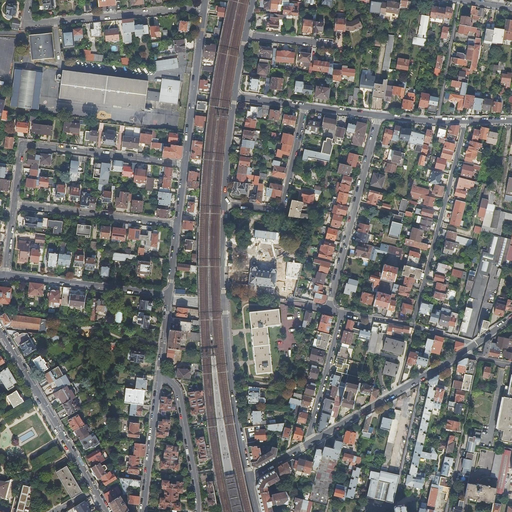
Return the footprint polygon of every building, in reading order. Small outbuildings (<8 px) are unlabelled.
[(277,11),(278,0),(265,0),(264,9),(269,9),(269,11),(277,11)] [(400,3),(396,2),(396,1),(391,0),(391,1),(387,0),(387,2),(387,3),(385,12),(398,14),(398,12),(400,7),(400,4),(400,3)] [(379,13),(381,2),(371,1),(370,5),(369,12),(379,13)] [(6,12),(6,14),(5,16),(6,18),(9,18),(10,17),(10,15),(14,15),(16,4),(12,3),(12,4),(7,3),(7,5),(6,9),(6,12)] [(297,15),(300,15),(301,8),(301,4),(289,3),(289,6),(284,6),(283,13),(287,14),(293,15),(293,14),(297,15)] [(224,8),(226,8),(226,6),(219,5),(217,5),(217,7),(218,7),(218,12),(217,15),(223,16),(224,8)] [(446,8),(437,7),(435,17),(444,19),(444,17),(446,8)] [(279,24),(282,24),(283,15),(280,15),(271,14),(270,21),(268,21),(267,26),(272,27),(278,28),(279,24)] [(414,37),(413,41),(412,43),(413,44),(425,46),(427,35),(426,35),(429,16),(425,15),(422,15),(420,21),(418,36),(416,36),(416,38),(414,37)] [(461,16),(460,24),(465,25),(470,26),(471,25),(470,25),(471,18),(461,16)] [(134,24),(134,18),(122,19),(123,30),(135,29),(134,24)] [(346,21),(345,30),(352,30),(361,26),(357,18),(350,21),(346,21)] [(11,26),(19,27),(20,20),(13,19),(11,26)] [(334,30),(345,31),(345,30),(346,21),(346,20),(335,19),(334,25),(334,30)] [(511,20),(506,19),(504,29),(503,38),(511,39),(511,20)] [(178,31),(187,32),(188,21),(179,20),(178,31)] [(306,32),(312,32),(313,21),(304,20),(302,31),(306,31),(306,32)] [(100,29),(100,21),(93,22),(93,26),(91,26),(92,29),(90,29),(91,36),(94,36),(101,36),(100,29)] [(322,32),(323,28),(323,23),(319,22),(314,21),(313,32),(318,32),(322,32)] [(143,24),(134,24),(135,29),(135,34),(138,34),(138,36),(138,37),(139,37),(140,37),(142,37),(143,37),(143,36),(144,36),(143,33),(144,33),(148,32),(147,24),(143,25),(143,24)] [(477,32),(477,30),(477,28),(470,26),(465,25),(460,24),(458,32),(468,34),(468,30),(477,32)] [(155,27),(155,26),(150,26),(151,36),(159,35),(158,27),(155,27)] [(73,30),(62,32),(63,46),(74,46),(73,40),(79,40),(79,38),(83,38),(82,28),(73,29),(73,30)] [(119,36),(118,28),(104,30),(105,40),(110,40),(119,39),(119,36)] [(484,40),(492,41),(494,30),(489,29),(486,28),(484,40)] [(492,41),(502,43),(504,31),(504,29),(494,28),(494,30),(492,41)] [(469,72),(469,73),(472,74),(473,69),(475,70),(481,38),(479,38),(480,30),(477,30),(477,32),(476,36),(475,37),(475,39),(474,46),(471,61),(470,68),(469,72)] [(54,57),(52,32),(29,34),(31,59),(54,57)] [(389,70),(389,68),(394,37),(394,35),(388,34),(387,37),(386,43),(383,66),(382,69),(389,70)] [(174,44),(175,52),(185,51),(185,48),(185,43),(184,39),(179,39),(178,41),(177,41),(177,43),(174,44)] [(272,48),(261,47),(260,52),(262,52),(262,56),(270,57),(270,53),(271,53),(272,48)] [(209,58),(214,58),(214,51),(204,50),(203,55),(207,56),(209,56),(209,58)] [(276,61),(293,63),(295,53),(290,53),(290,52),(281,51),(281,52),(277,51),(276,57),(276,61)] [(303,66),(309,67),(311,54),(299,52),(298,60),(304,61),(303,66)] [(84,60),(101,62),(102,55),(91,53),(84,53),(84,60)] [(121,64),(130,65),(129,58),(124,58),(124,53),(120,53),(121,64)] [(153,60),(154,71),(178,67),(177,57),(153,60)] [(408,65),(409,60),(398,58),(396,68),(408,70),(408,65)] [(268,60),(259,59),(258,73),(257,76),(259,76),(266,77),(266,74),(268,60)] [(320,71),(321,61),(314,60),(313,69),(320,71)] [(333,70),(333,66),(329,65),(329,62),(321,61),(320,71),(333,72),(333,70)] [(340,79),(341,74),(341,70),(337,70),(337,63),(333,63),(333,66),(333,70),(333,72),(332,77),(332,78),(340,79)] [(346,68),(346,67),(342,66),(342,68),(341,68),(341,70),(341,74),(354,76),(355,69),(346,68)] [(22,69),(15,68),(10,105),(17,106),(22,69)] [(35,71),(22,69),(17,106),(29,108),(35,71)] [(148,80),(62,70),(60,86),(59,97),(144,108),(145,99),(177,103),(180,81),(161,79),(160,91),(146,90),(148,80)] [(42,72),(35,71),(29,108),(37,109),(42,72)] [(459,71),(458,81),(467,83),(469,73),(469,72),(466,71),(465,73),(459,71)] [(508,83),(510,83),(511,74),(502,72),(501,77),(502,77),(501,82),(505,82),(508,83)] [(373,88),(374,83),(375,76),(361,74),(359,86),(373,88)] [(257,76),(251,75),(251,77),(249,89),(258,90),(259,76),(257,76)] [(270,88),(282,89),(283,79),(272,77),(270,88)] [(207,85),(207,84),(207,80),(200,79),(199,87),(206,89),(206,87),(208,88),(208,85),(207,85)] [(386,85),(387,79),(386,79),(383,79),(382,84),(374,83),(373,88),(372,96),(377,97),(384,98),(386,85)] [(312,94),(313,86),(303,85),(304,81),(296,80),(294,91),(302,92),(312,94)] [(400,98),(403,98),(406,82),(403,81),(402,85),(399,84),(398,87),(395,86),(393,94),(401,95),(400,98)] [(461,85),(460,94),(465,95),(465,94),(467,83),(458,81),(456,81),(455,84),(461,85)] [(390,101),(392,93),(393,86),(386,85),(384,98),(383,100),(387,101),(390,101)] [(315,97),(328,99),(329,88),(316,86),(315,97)] [(492,110),(500,111),(504,88),(500,87),(499,95),(501,95),(500,102),(494,101),(492,110)] [(428,107),(430,96),(430,94),(421,92),(419,105),(428,107)] [(413,101),(414,102),(416,94),(408,93),(407,100),(403,99),(402,108),(411,110),(413,101)] [(458,109),(462,110),(463,107),(465,96),(454,94),(450,94),(449,99),(459,101),(458,109)] [(465,96),(463,107),(472,108),(474,97),(474,96),(465,94),(465,95),(465,96)] [(427,110),(427,111),(433,112),(435,112),(438,98),(430,96),(428,107),(427,110)] [(474,97),(472,108),(480,110),(481,109),(482,98),(474,97)] [(482,98),(481,109),(489,110),(491,100),(482,98)] [(208,105),(209,102),(207,102),(197,100),(196,108),(205,109),(206,105),(208,105)] [(255,119),(256,119),(256,116),(261,117),(261,113),(260,112),(261,108),(258,107),(250,106),(250,111),(247,110),(246,118),(255,119)] [(280,117),(279,117),(279,115),(279,111),(270,110),(269,118),(278,120),(278,118),(280,119),(280,117)] [(156,117),(113,111),(112,119),(155,124),(156,117)] [(206,121),(207,116),(196,114),(194,124),(199,125),(200,125),(200,126),(202,126),(203,122),(203,120),(206,121)] [(296,117),(284,114),(282,120),(287,121),(286,123),(294,125),(296,117)] [(177,127),(178,120),(156,117),(155,124),(177,127)] [(246,118),(245,117),(244,121),(246,121),(245,126),(254,127),(255,119),(246,118)] [(336,121),(323,118),(322,127),(323,126),(329,128),(335,129),(335,126),(336,121)] [(309,120),(307,129),(311,130),(313,130),(313,132),(314,132),(314,130),(318,131),(320,122),(309,120)] [(16,130),(27,131),(28,123),(24,122),(24,121),(21,121),(20,122),(17,122),(16,130)] [(79,123),(64,121),(63,130),(78,132),(79,123)] [(354,133),(356,125),(348,122),(346,131),(354,133)] [(366,125),(356,122),(356,125),(354,133),(351,143),(361,145),(362,141),(365,142),(366,136),(364,135),(363,135),(366,125)] [(39,133),(40,124),(32,123),(32,131),(35,131),(35,132),(39,133)] [(52,126),(40,124),(39,133),(51,134),(52,126)] [(401,127),(395,125),(394,131),(392,137),(393,138),(394,135),(394,134),(395,134),(400,135),(401,127)] [(409,139),(412,128),(405,127),(406,126),(402,125),(401,127),(401,131),(400,136),(403,136),(405,135),(406,135),(405,138),(409,139)] [(456,141),(459,127),(458,125),(450,125),(448,131),(450,131),(449,133),(445,132),(445,134),(444,138),(446,138),(456,141)] [(345,128),(335,126),(335,129),(333,138),(333,139),(334,140),(334,141),(336,141),(337,136),(341,137),(341,138),(343,139),(345,128)] [(481,127),(480,129),(478,137),(479,137),(479,138),(482,139),(482,138),(486,139),(488,131),(489,128),(483,127),(483,128),(481,127)] [(409,149),(421,152),(426,132),(421,131),(420,131),(414,130),(414,129),(412,128),(409,139),(407,145),(410,145),(409,149)] [(439,128),(436,136),(441,137),(442,135),(443,134),(445,134),(445,132),(446,130),(439,128)] [(475,128),(472,140),(477,142),(478,137),(480,129),(478,129),(475,128)] [(392,137),(394,131),(385,129),(383,137),(382,144),(386,145),(388,138),(392,139),(392,137)] [(426,132),(421,152),(426,153),(428,145),(429,142),(432,130),(427,129),(426,132)] [(97,141),(98,131),(90,130),(90,131),(85,130),(84,139),(97,141)] [(109,144),(111,131),(107,130),(107,132),(103,131),(102,139),(103,139),(103,143),(109,144)] [(244,130),(243,138),(256,140),(256,135),(255,135),(255,131),(253,131),(244,130)] [(114,131),(111,131),(109,144),(115,145),(116,140),(117,141),(118,133),(114,133),(114,131)] [(279,133),(268,131),(267,138),(278,141),(279,133)] [(488,131),(486,139),(486,141),(496,143),(498,133),(488,131)] [(171,144),(176,144),(176,141),(178,142),(178,141),(179,138),(178,138),(177,137),(177,134),(170,132),(168,143),(171,144)] [(151,141),(151,137),(152,134),(140,133),(139,138),(139,141),(145,142),(151,143),(151,141)] [(283,143),(291,145),(294,135),(283,133),(281,142),(283,143)] [(12,148),(14,136),(6,135),(4,147),(12,148)] [(139,141),(139,138),(133,137),(123,136),(122,146),(138,148),(138,146),(138,145),(139,141)] [(327,137),(326,137),(326,141),(323,140),(321,152),(330,154),(334,141),(334,140),(333,139),(333,138),(327,137)] [(445,141),(443,148),(453,150),(455,143),(456,141),(446,138),(445,141)] [(242,139),(241,146),(250,147),(253,148),(254,141),(242,139)] [(191,149),(201,150),(202,147),(201,147),(202,142),(200,141),(198,141),(192,140),(191,149)] [(477,142),(472,140),(470,140),(468,148),(476,150),(477,146),(480,147),(481,143),(477,142)] [(278,149),(276,156),(277,156),(281,157),(282,153),(289,155),(290,152),(291,145),(283,143),(281,149),(278,149)] [(181,156),(182,145),(176,144),(171,144),(170,146),(163,146),(163,149),(162,156),(178,158),(181,156)] [(250,147),(241,146),(240,154),(249,155),(250,147)] [(401,166),(405,153),(395,150),(390,148),(387,159),(388,159),(387,162),(388,163),(397,165),(401,166)] [(453,150),(443,148),(441,157),(451,159),(453,150)] [(476,150),(468,148),(467,148),(466,153),(465,159),(472,161),(472,160),(473,157),(475,158),(477,150),(476,150)] [(201,153),(201,150),(191,149),(190,158),(200,159),(200,156),(200,155),(199,155),(199,153),(201,153)] [(330,154),(321,152),(304,149),(302,160),(307,161),(308,158),(311,158),(329,162),(329,160),(330,154)] [(355,167),(358,154),(350,152),(347,164),(351,166),(355,167)] [(421,152),(418,164),(423,165),(424,161),(425,161),(426,160),(427,156),(424,155),(425,153),(423,153),(421,152)] [(51,154),(40,153),(40,155),(39,164),(41,164),(41,163),(50,164),(51,154)] [(38,169),(38,168),(39,164),(40,155),(29,154),(28,163),(32,163),(31,168),(38,169)] [(239,164),(249,165),(250,158),(240,156),(239,164)] [(443,158),(436,156),(435,160),(437,160),(435,167),(444,169),(445,162),(446,159),(443,158)] [(79,161),(71,160),(68,179),(74,180),(75,176),(77,176),(79,161)] [(123,161),(113,160),(112,170),(122,171),(123,162),(123,161)] [(273,170),(285,173),(286,170),(286,168),(281,167),(282,164),(280,163),(280,162),(274,160),(273,165),(274,165),(273,170)] [(109,175),(110,163),(108,162),(108,164),(95,162),(93,177),(99,177),(98,183),(104,184),(108,184),(108,183),(109,175)] [(123,162),(122,171),(122,174),(134,176),(135,172),(132,172),(132,169),(130,169),(130,167),(128,166),(128,163),(123,162)] [(131,165),(128,165),(128,166),(130,167),(130,169),(132,169),(132,172),(135,172),(135,168),(136,162),(133,162),(132,162),(131,165)] [(347,164),(340,163),(338,172),(349,175),(351,166),(347,164)] [(397,165),(388,163),(387,166),(386,169),(385,168),(384,170),(395,173),(397,165)] [(480,169),(480,166),(471,163),(469,163),(468,165),(464,164),(461,174),(471,176),(473,168),(480,169)] [(238,173),(251,175),(251,171),(249,171),(250,167),(239,165),(238,173)] [(172,167),(163,166),(162,170),(164,170),(163,179),(170,180),(172,167)] [(26,186),(36,187),(36,186),(37,176),(38,169),(31,168),(30,174),(31,174),(31,179),(27,178),(26,186)] [(53,186),(54,178),(39,176),(40,168),(38,168),(38,169),(37,176),(36,186),(39,186),(40,185),(47,186),(47,185),(53,186)] [(141,182),(146,182),(146,180),(146,179),(147,177),(147,176),(147,174),(147,171),(147,170),(147,169),(135,168),(135,172),(134,176),(133,181),(137,181),(139,180),(141,180),(141,182)] [(194,171),(189,170),(188,180),(195,181),(196,172),(194,172),(194,171)] [(433,170),(432,170),(429,182),(435,183),(440,185),(441,180),(440,180),(442,172),(433,170)] [(258,183),(259,179),(259,176),(251,175),(238,173),(237,180),(238,180),(245,181),(246,177),(255,179),(254,184),(258,184),(258,183)] [(374,173),(371,185),(381,187),(384,176),(374,173)] [(493,175),(491,185),(490,189),(490,190),(495,191),(499,176),(493,175)] [(341,183),(350,185),(352,178),(343,176),(341,183)] [(475,181),(460,177),(460,181),(458,180),(456,186),(457,186),(457,188),(456,188),(454,194),(464,197),(466,191),(462,190),(463,185),(473,188),(475,181)] [(8,180),(0,178),(0,188),(7,190),(8,180)] [(169,192),(171,180),(170,180),(163,179),(160,178),(159,184),(161,184),(161,186),(160,186),(159,191),(169,192)] [(416,186),(418,179),(414,178),(411,191),(421,194),(424,194),(427,195),(429,189),(416,186)] [(197,188),(198,181),(195,181),(188,180),(187,187),(197,188)] [(247,194),(249,183),(243,182),(243,185),(240,185),(240,182),(239,182),(235,181),(234,188),(233,188),(232,193),(239,194),(239,193),(247,194)] [(338,182),(335,190),(340,191),(348,193),(350,185),(341,183),(339,182),(338,182)] [(250,201),(256,202),(257,190),(258,184),(254,184),(251,183),(250,191),(254,192),(253,195),(253,194),(251,196),(251,197),(250,198),(249,200),(250,200),(250,201)] [(441,195),(444,186),(440,185),(435,183),(434,187),(433,187),(432,189),(432,193),(441,195)] [(52,187),(51,196),(60,197),(60,196),(64,197),(65,185),(57,184),(56,188),(52,187)] [(67,186),(67,193),(71,193),(70,198),(75,199),(78,199),(80,188),(67,186)] [(281,190),(269,188),(268,187),(267,192),(271,192),(270,196),(275,197),(276,195),(280,196),(281,190)] [(314,189),(308,188),(307,192),(303,191),(301,196),(303,196),(302,201),(312,203),(314,193),(317,194),(318,190),(317,190),(314,189)] [(369,195),(367,203),(375,205),(377,198),(381,199),(383,193),(370,189),(368,195),(369,195)] [(110,201),(111,191),(103,190),(102,201),(107,202),(107,201),(110,201)] [(486,208),(483,220),(481,227),(480,231),(486,232),(491,233),(497,210),(494,209),(496,204),(493,203),(495,191),(490,190),(489,194),(488,199),(486,208)] [(128,199),(131,199),(132,194),(128,193),(128,192),(120,191),(119,197),(117,197),(116,206),(126,208),(128,199)] [(159,199),(158,204),(159,204),(167,205),(169,205),(171,193),(169,192),(159,191),(158,191),(158,195),(159,197),(161,197),(160,199),(159,199)] [(348,193),(340,191),(337,203),(338,204),(344,205),(348,193)] [(82,192),(80,206),(95,208),(97,196),(90,195),(91,193),(87,193),(86,193),(86,192),(82,192)] [(435,197),(427,195),(424,194),(423,196),(425,196),(423,204),(433,206),(435,197)] [(407,203),(408,200),(402,198),(399,211),(405,213),(406,210),(407,203)] [(482,198),(480,207),(486,208),(488,199),(486,198),(485,199),(482,198)] [(143,200),(133,199),(131,209),(141,210),(143,200)] [(197,212),(197,200),(193,199),(193,202),(188,201),(186,211),(197,212)] [(303,202),(292,199),(288,216),(311,218),(312,214),(300,213),(303,202)] [(466,202),(456,199),(453,211),(462,214),(466,202)] [(157,208),(156,216),(167,217),(168,209),(166,209),(167,205),(159,204),(159,208),(157,208)] [(344,205),(338,204),(338,206),(335,205),(333,213),(339,214),(339,213),(345,214),(347,206),(344,205)] [(416,213),(432,217),(434,210),(422,207),(422,210),(417,208),(416,213)] [(486,208),(480,207),(478,216),(482,217),(481,220),(483,220),(486,208)] [(497,210),(491,233),(500,236),(503,225),(504,218),(511,219),(511,213),(501,211),(497,210)] [(403,221),(405,214),(405,213),(399,211),(398,215),(394,214),(392,221),(388,237),(398,239),(399,236),(402,224),(403,221)] [(459,226),(462,214),(453,211),(449,224),(459,226)] [(334,214),(331,224),(339,226),(342,216),(334,214)] [(423,229),(429,231),(430,227),(432,218),(422,216),(418,215),(416,222),(420,223),(420,224),(419,228),(423,229)] [(47,227),(47,225),(48,219),(48,217),(43,217),(43,218),(24,216),(23,225),(42,227),(47,227)] [(511,219),(504,218),(503,225),(507,226),(511,227),(511,219)] [(61,232),(63,221),(54,219),(54,220),(48,219),(47,225),(53,226),(53,233),(58,233),(58,232),(61,232)] [(91,225),(77,223),(76,233),(85,234),(85,236),(89,237),(91,225)] [(366,233),(367,233),(369,225),(360,223),(358,230),(359,231),(366,233)] [(100,236),(100,237),(108,238),(110,227),(101,226),(99,226),(98,236),(100,236)] [(113,227),(112,235),(116,235),(116,238),(124,239),(125,229),(125,228),(124,228),(113,227)] [(337,229),(327,227),(327,228),(328,228),(326,238),(334,240),(337,229)] [(423,229),(419,228),(412,227),(411,231),(407,230),(406,234),(410,235),(409,239),(420,241),(421,238),(423,229)] [(135,240),(135,239),(138,239),(140,229),(130,228),(128,238),(132,238),(132,240),(135,240)] [(157,230),(154,229),(152,231),(152,237),(148,236),(147,245),(151,245),(157,246),(157,241),(158,241),(158,239),(157,238),(158,231),(157,230)] [(448,230),(445,240),(446,240),(458,243),(470,246),(472,239),(456,235),(456,232),(448,230)] [(364,242),(366,233),(359,231),(358,234),(357,236),(356,240),(364,242)] [(487,250),(482,248),(476,271),(475,272),(483,274),(487,275),(491,262),(493,263),(498,264),(504,265),(506,258),(509,247),(511,238),(505,237),(500,236),(491,233),(487,250)] [(333,244),(334,240),(326,238),(323,249),(332,251),(333,249),(334,244),(333,244)] [(420,241),(409,239),(405,238),(404,243),(427,249),(428,244),(421,242),(420,241)] [(192,244),(193,240),(186,239),(184,239),(183,243),(185,243),(184,246),(184,249),(192,250),(192,245),(194,246),(194,244),(192,244)] [(20,260),(28,261),(30,241),(19,240),(18,248),(21,248),(20,260)] [(458,243),(446,240),(443,252),(446,252),(449,253),(452,254),(453,251),(454,245),(457,246),(458,246),(458,243)] [(65,241),(60,241),(57,263),(61,264),(66,265),(66,264),(70,265),(71,254),(71,253),(71,251),(67,251),(66,253),(64,253),(65,241)] [(98,242),(90,241),(90,248),(97,249),(98,242)] [(369,258),(373,245),(364,243),(363,248),(357,246),(356,251),(357,252),(357,255),(369,258)] [(379,250),(380,247),(373,245),(369,258),(374,260),(377,249),(379,250)] [(387,252),(394,254),(396,246),(389,245),(387,252)] [(402,250),(403,248),(396,246),(394,254),(401,256),(401,253),(402,250)] [(81,251),(81,247),(75,247),(75,251),(74,254),(75,254),(74,265),(79,266),(79,265),(82,266),(84,255),(77,254),(77,251),(81,251)] [(38,261),(43,262),(44,250),(31,248),(30,254),(31,254),(30,260),(34,260),(34,261),(37,262),(38,261)] [(52,252),(53,248),(49,248),(47,265),(56,266),(58,252),(52,252)] [(332,251),(323,249),(321,256),(330,259),(332,254),(331,254),(332,251)] [(408,255),(419,257),(420,252),(410,249),(409,252),(402,250),(401,253),(407,254),(408,255)] [(136,258),(136,254),(130,254),(125,253),(113,251),(113,258),(125,259),(125,257),(136,258)] [(399,263),(401,264),(403,256),(407,257),(407,254),(401,253),(401,256),(400,257),(399,263)] [(87,257),(86,268),(94,269),(96,254),(92,254),(91,257),(87,257)] [(406,265),(416,268),(417,264),(419,264),(419,262),(418,262),(419,257),(408,255),(407,261),(406,262),(406,265)] [(152,261),(153,256),(149,256),(148,261),(138,260),(138,264),(139,265),(138,268),(137,272),(144,273),(144,274),(144,275),(148,275),(149,275),(150,262),(152,261)] [(334,267),(334,263),(314,258),(313,262),(319,263),(319,261),(321,262),(319,270),(327,273),(329,265),(334,267)] [(282,288),(282,295),(288,295),(290,296),(294,297),(294,296),(296,287),(295,286),(296,281),(297,281),(301,263),(300,263),(287,261),(285,272),(277,271),(276,271),(276,270),(276,269),(271,268),(271,269),(270,270),(270,271),(258,269),(257,268),(257,267),(256,267),(257,267),(252,266),(252,267),(251,267),(251,268),(249,283),(275,286),(275,284),(284,286),(284,289),(282,288)] [(438,262),(436,271),(446,274),(448,264),(438,262)] [(197,271),(196,265),(189,264),(177,263),(177,269),(189,271),(189,270),(197,271)] [(396,273),(398,267),(385,264),(385,263),(384,263),(381,276),(380,277),(394,281),(396,273)] [(108,275),(109,266),(101,265),(100,274),(108,275)] [(415,278),(419,279),(422,269),(416,268),(406,265),(404,265),(401,274),(405,275),(407,276),(408,276),(409,273),(410,273),(415,274),(414,278),(415,278)] [(451,275),(461,278),(467,279),(469,273),(453,269),(451,275)] [(469,273),(467,279),(465,288),(471,290),(475,272),(476,271),(470,270),(469,273)] [(326,273),(317,271),(315,279),(314,278),(313,282),(315,283),(322,284),(323,285),(326,273)] [(436,272),(434,280),(442,282),(444,274),(436,272)] [(475,272),(471,290),(469,297),(476,299),(483,274),(475,272)] [(377,289),(379,283),(378,283),(380,277),(370,274),(369,280),(373,281),(372,284),(374,285),(373,287),(377,289)] [(405,286),(411,287),(412,280),(414,281),(415,278),(414,278),(408,276),(407,276),(405,275),(403,286),(405,286)] [(346,283),(343,292),(349,294),(351,289),(355,290),(358,281),(348,278),(347,283),(346,283)] [(443,293),(446,284),(437,281),(435,290),(443,293)] [(41,296),(43,284),(29,282),(28,294),(33,295),(41,296)] [(313,282),(311,282),(309,290),(313,291),(315,292),(321,294),(322,289),(321,288),(322,284),(315,283),(313,282)] [(0,286),(0,302),(9,304),(11,288),(0,286)] [(398,293),(408,296),(410,288),(400,286),(398,293)] [(69,287),(63,287),(60,305),(69,306),(69,307),(70,307),(70,310),(72,310),(72,308),(73,308),(74,307),(83,308),(85,296),(69,294),(68,294),(69,287)] [(303,289),(296,287),(294,296),(301,298),(303,289)] [(54,303),(54,302),(58,302),(59,291),(50,290),(48,303),(54,303)] [(446,293),(443,293),(435,290),(434,293),(433,292),(432,296),(433,296),(433,297),(444,299),(446,293)] [(387,308),(391,295),(377,291),(377,292),(376,294),(373,305),(387,308)] [(325,301),(326,295),(321,294),(315,292),(315,294),(315,295),(312,294),(311,296),(314,297),(313,301),(321,303),(325,301)] [(363,292),(360,301),(371,303),(373,294),(363,292)] [(395,294),(394,294),(391,293),(391,295),(387,308),(394,310),(396,301),(393,300),(395,294)] [(92,298),(89,321),(93,322),(95,310),(106,311),(106,306),(103,306),(104,300),(101,300),(101,299),(92,298)] [(502,315),(503,315),(505,308),(506,302),(498,299),(498,300),(494,313),(499,314),(498,315),(501,316),(502,315)] [(150,306),(151,306),(151,301),(140,300),(139,309),(150,310),(150,306)] [(432,304),(421,301),(419,312),(429,315),(432,304)] [(400,312),(405,313),(406,311),(411,312),(412,305),(403,303),(400,312)] [(472,308),(466,306),(459,330),(459,331),(466,332),(472,308)] [(187,308),(177,307),(176,315),(186,316),(187,308)] [(448,324),(450,316),(451,313),(452,310),(441,307),(439,314),(438,318),(440,319),(439,323),(447,326),(448,324)] [(256,374),(272,372),(267,326),(281,325),(281,323),(280,323),(278,309),(249,312),(256,374)] [(313,312),(307,311),(306,311),(304,319),(310,321),(313,312)] [(38,328),(44,329),(45,319),(11,315),(11,314),(0,313),(0,312),(0,318),(6,328),(7,327),(7,328),(10,326),(9,325),(12,326),(25,328),(38,329),(38,328)] [(438,318),(439,314),(431,312),(429,320),(437,322),(438,318)] [(320,321),(330,324),(332,317),(322,314),(320,321)] [(141,325),(140,328),(147,329),(148,324),(149,316),(138,315),(136,324),(141,325)] [(457,318),(450,316),(448,324),(454,326),(457,318)] [(354,332),(359,334),(360,329),(352,327),(354,320),(348,319),(345,330),(354,332)] [(487,329),(489,321),(483,319),(478,335),(487,329)] [(180,325),(179,330),(190,331),(191,322),(180,320),(180,324),(180,325)] [(328,331),(330,324),(320,321),(318,329),(328,331)] [(380,332),(386,333),(389,324),(373,321),(371,330),(376,331),(377,327),(381,328),(380,332)] [(412,333),(413,330),(411,330),(412,327),(404,326),(403,327),(393,325),(393,324),(389,323),(389,324),(386,333),(388,334),(389,331),(391,331),(392,329),(394,330),(393,333),(396,333),(396,330),(412,333)] [(358,337),(369,340),(371,331),(361,328),(360,328),(360,329),(359,334),(358,337)] [(179,330),(169,329),(167,347),(175,348),(185,350),(185,348),(179,347),(179,342),(181,342),(181,340),(180,340),(180,338),(181,339),(182,336),(180,336),(180,332),(183,332),(183,333),(187,333),(186,338),(199,337),(199,333),(190,331),(179,330)] [(341,342),(342,342),(349,344),(350,345),(354,332),(345,330),(344,330),(341,342)] [(366,352),(374,354),(379,332),(376,331),(371,330),(371,331),(369,340),(366,352)] [(320,339),(328,341),(330,334),(320,331),(319,334),(318,339),(320,339)] [(13,338),(18,346),(19,345),(30,339),(26,333),(21,333),(19,334),(17,332),(16,332),(13,334),(14,337),(13,338)] [(443,337),(435,335),(433,340),(430,352),(438,354),(443,337)] [(386,337),(382,348),(401,353),(404,342),(399,341),(400,339),(391,337),(390,339),(386,337)] [(506,347),(507,346),(508,339),(499,337),(497,344),(497,345),(499,346),(499,348),(500,348),(503,349),(503,346),(506,347)] [(35,342),(32,338),(30,339),(19,345),(22,350),(21,351),(22,353),(24,353),(27,351),(28,353),(34,349),(31,344),(35,342)] [(430,352),(433,340),(427,338),(425,347),(426,347),(423,357),(420,356),(421,352),(418,351),(417,354),(418,354),(415,363),(419,364),(422,365),(426,366),(428,359),(430,352)] [(326,349),(328,341),(320,339),(318,339),(317,343),(316,346),(326,349)] [(464,343),(456,340),(453,351),(454,352),(463,346),(464,343)] [(475,355),(487,357),(488,354),(489,349),(491,343),(491,340),(490,340),(486,343),(483,354),(476,352),(475,355)] [(337,356),(347,359),(348,354),(346,353),(347,348),(349,347),(349,344),(342,342),(340,351),(338,351),(337,356)] [(175,348),(167,347),(166,356),(174,357),(175,348)] [(511,348),(509,347),(509,350),(506,350),(506,351),(504,351),(502,357),(511,358),(511,348)] [(318,350),(315,349),(313,359),(315,360),(322,362),(325,352),(318,350)] [(142,358),(143,358),(143,352),(128,350),(128,355),(127,354),(126,360),(141,362),(142,358)] [(411,362),(415,363),(418,354),(417,354),(415,353),(409,351),(406,361),(411,362)] [(49,367),(45,362),(40,354),(37,356),(36,355),(34,356),(35,357),(31,360),(37,371),(38,371),(38,372),(39,372),(40,372),(41,372),(42,372),(49,367)] [(345,363),(347,359),(337,356),(336,361),(337,361),(336,366),(342,368),(343,363),(345,363)] [(457,363),(452,387),(461,389),(468,358),(466,358),(465,358),(457,362),(457,363)] [(461,389),(470,391),(474,371),(475,372),(477,360),(476,359),(468,358),(461,389)] [(389,362),(386,361),(382,372),(394,376),(395,375),(396,373),(395,373),(398,364),(393,363),(394,361),(390,360),(389,362)] [(311,364),(307,381),(314,383),(315,377),(316,377),(319,369),(316,368),(317,366),(311,364)] [(56,366),(43,374),(48,383),(62,376),(56,366)] [(482,376),(489,377),(489,373),(491,366),(489,366),(489,367),(484,366),(482,376)] [(3,382),(12,377),(7,368),(3,370),(3,371),(0,372),(0,378),(3,382)] [(176,376),(189,378),(189,377),(190,378),(190,375),(189,375),(190,370),(177,368),(177,369),(176,376)] [(359,377),(361,373),(351,371),(351,370),(345,369),(344,373),(348,374),(359,377)] [(339,383),(342,373),(336,371),(335,375),(332,374),(330,384),(333,385),(338,386),(339,385),(339,383)] [(143,375),(134,373),(133,378),(135,378),(134,389),(144,390),(145,390),(146,380),(142,380),(143,375)] [(424,477),(425,476),(425,474),(416,472),(417,467),(414,466),(415,464),(418,465),(420,456),(417,455),(418,453),(420,453),(421,450),(422,445),(420,444),(420,441),(423,442),(425,433),(422,432),(423,430),(426,431),(428,422),(425,421),(426,419),(428,419),(430,411),(427,411),(428,409),(431,409),(433,401),(430,400),(430,398),(433,399),(435,390),(432,389),(434,384),(436,384),(439,373),(427,380),(429,383),(422,414),(421,418),(417,437),(416,441),(408,474),(412,475),(421,477),(424,477)] [(62,376),(48,383),(50,386),(49,387),(53,393),(70,384),(64,374),(62,376)] [(509,390),(504,389),(497,428),(503,429),(500,441),(511,442),(511,376),(510,386),(509,390)] [(15,382),(12,377),(3,382),(7,389),(13,386),(12,384),(15,382)] [(307,381),(303,395),(312,397),(316,383),(314,383),(307,381)] [(356,392),(357,390),(358,384),(346,382),(346,383),(345,386),(344,388),(344,389),(349,390),(347,398),(342,397),(340,405),(352,407),(353,405),(354,400),(350,399),(352,391),(356,392)] [(53,393),(60,405),(62,404),(71,399),(78,395),(71,383),(70,384),(53,393)] [(371,394),(372,388),(373,386),(362,383),(360,391),(361,392),(361,393),(363,394),(364,393),(366,393),(366,394),(369,395),(370,394),(371,394)] [(333,385),(329,399),(334,400),(336,395),(338,386),(333,385)] [(253,387),(249,386),(249,395),(248,395),(248,398),(249,398),(249,403),(255,403),(259,403),(260,403),(264,403),(265,401),(265,399),(264,398),(260,397),(260,388),(253,387)] [(338,386),(336,395),(342,397),(344,389),(344,388),(338,386)] [(125,387),(123,403),(130,403),(141,405),(143,405),(144,390),(134,389),(125,387)] [(440,408),(441,401),(444,389),(436,387),(435,390),(433,399),(433,401),(431,406),(440,408)] [(369,402),(375,398),(378,389),(372,388),(371,394),(369,402)] [(454,401),(461,403),(462,400),(461,400),(461,398),(462,399),(463,399),(464,391),(456,389),(454,401)] [(12,408),(23,401),(21,397),(19,398),(15,390),(5,396),(12,408)] [(196,402),(202,401),(201,394),(202,394),(201,390),(194,391),(196,402)] [(302,400),(300,408),(307,410),(308,406),(309,406),(312,397),(303,395),(302,400)] [(290,397),(289,402),(288,407),(295,409),(294,413),(298,414),(299,411),(300,408),(302,400),(293,398),(290,397)] [(334,400),(329,399),(326,398),(322,412),(330,414),(334,400)] [(62,404),(68,415),(79,408),(75,400),(72,401),(71,399),(62,404)] [(449,400),(448,405),(455,407),(454,412),(460,413),(462,403),(461,403),(454,401),(449,400)] [(141,405),(130,403),(129,413),(140,415),(141,405)] [(382,462),(381,466),(380,470),(387,471),(400,410),(394,409),(392,418),(389,432),(382,462)] [(253,422),(253,426),(256,425),(266,424),(269,424),(269,420),(262,421),(262,410),(255,410),(252,410),(252,422),(253,422)] [(307,413),(299,411),(298,414),(297,420),(305,422),(307,413)] [(318,432),(327,426),(328,422),(326,421),(327,417),(330,417),(330,414),(322,412),(317,431),(318,432)] [(361,436),(368,438),(370,433),(367,432),(369,423),(371,415),(371,412),(366,415),(362,428),(362,431),(361,436)] [(68,424),(73,431),(84,425),(77,414),(68,419),(70,423),(68,424)] [(379,429),(389,432),(392,418),(382,416),(379,429)] [(456,431),(458,422),(445,419),(444,418),(443,422),(447,423),(446,424),(446,428),(448,429),(450,429),(456,431)] [(158,420),(157,427),(169,428),(170,420),(163,419),(162,421),(158,420)] [(138,437),(139,432),(137,432),(138,424),(129,422),(128,430),(128,436),(138,437)] [(253,426),(244,427),(247,442),(256,441),(256,440),(257,440),(269,439),(268,435),(265,435),(265,427),(267,426),(268,430),(282,431),(283,425),(284,422),(276,423),(269,424),(266,424),(256,425),(253,426)] [(73,431),(72,432),(74,435),(76,434),(80,440),(89,435),(91,434),(90,433),(89,434),(88,431),(88,432),(85,428),(88,426),(86,423),(84,425),(73,431)] [(157,427),(156,435),(164,436),(164,434),(168,434),(169,428),(157,427)] [(281,435),(280,436),(280,437),(288,440),(291,429),(284,427),(282,435),(281,435)] [(301,440),(304,429),(296,427),(293,437),(297,438),(297,440),(299,440),(300,440),(301,440)] [(344,434),(342,441),(346,442),(345,443),(347,444),(348,442),(353,444),(355,433),(345,431),(344,434)] [(467,451),(473,453),(475,445),(479,446),(482,433),(476,432),(475,435),(474,434),(473,436),(473,437),(468,437),(467,441),(469,441),(468,444),(467,451)] [(326,505),(336,465),(340,452),(340,451),(341,447),(342,444),(342,441),(344,434),(335,440),(333,447),(324,445),(323,448),(323,449),(318,466),(314,482),(313,486),(312,489),(309,500),(312,501),(326,505)] [(89,435),(80,440),(85,449),(91,445),(92,447),(98,443),(94,435),(91,437),(89,435)] [(272,446),(277,447),(280,437),(280,436),(277,435),(276,440),(273,440),(271,446),(272,446)] [(449,435),(446,450),(451,452),(452,452),(455,442),(453,441),(454,436),(449,435)] [(199,444),(199,449),(205,447),(205,443),(203,436),(196,438),(196,442),(198,442),(199,444)] [(143,456),(145,444),(134,443),(133,455),(138,456),(143,456)] [(165,449),(164,454),(171,455),(177,456),(178,447),(172,446),(172,445),(167,445),(166,450),(165,449)] [(258,445),(247,445),(251,461),(256,460),(259,457),(259,456),(261,453),(259,445),(258,445)] [(256,460),(251,461),(251,465),(257,467),(259,466),(275,457),(277,447),(272,446),(271,450),(261,456),(259,456),(259,457),(256,460)] [(200,460),(207,459),(205,447),(199,449),(200,453),(201,455),(199,456),(200,460)] [(511,448),(504,447),(502,454),(497,479),(496,488),(495,492),(503,494),(507,473),(508,468),(510,468),(510,470),(511,470),(511,448)] [(318,466),(323,449),(316,448),(313,462),(312,465),(318,466)] [(91,459),(94,465),(99,462),(104,459),(98,450),(86,456),(89,461),(91,459)] [(431,453),(430,453),(421,450),(420,453),(420,456),(430,459),(431,453)] [(467,452),(465,459),(463,458),(461,467),(463,467),(462,472),(469,473),(472,460),(473,453),(467,452)] [(497,479),(502,454),(495,452),(492,470),(490,477),(497,479)] [(360,457),(353,456),(353,455),(344,453),(342,459),(350,461),(350,464),(349,464),(348,468),(353,469),(353,465),(354,466),(355,463),(358,464),(360,457)] [(165,464),(169,465),(171,455),(164,454),(164,458),(164,461),(161,460),(160,467),(165,467),(165,464)] [(138,463),(138,456),(133,455),(129,455),(128,462),(126,462),(125,466),(128,466),(135,467),(135,463),(138,463)] [(171,455),(169,465),(173,465),(173,468),(178,469),(178,463),(176,462),(176,460),(177,456),(171,455)] [(452,466),(454,458),(450,457),(444,456),(441,474),(446,475),(449,465),(452,466)] [(296,468),(298,460),(293,459),(292,458),(290,460),(295,468),(296,468)] [(302,473),(306,460),(299,458),(298,460),(296,468),(296,469),(296,470),(301,471),(301,473),(302,473)] [(287,461),(291,468),(294,468),(295,468),(290,460),(287,461)] [(309,473),(312,465),(313,462),(306,460),(302,473),(302,475),(307,476),(308,473),(309,473)] [(287,461),(274,469),(279,478),(290,472),(291,468),(287,461)] [(94,465),(90,467),(97,478),(100,476),(105,473),(103,470),(106,469),(106,467),(104,465),(103,465),(101,466),(99,462),(94,465)] [(353,498),(360,467),(354,466),(353,465),(353,469),(351,476),(353,477),(353,479),(350,478),(348,486),(351,487),(350,489),(348,488),(346,496),(346,498),(352,499),(352,498),(353,498)] [(55,472),(71,498),(81,492),(66,466),(55,472)] [(256,486),(262,511),(265,511),(272,511),(271,503),(276,502),(277,503),(284,502),(287,503),(289,496),(286,490),(272,494),(272,496),(269,497),(266,485),(269,484),(279,478),(274,469),(261,476),(260,478),(256,486)] [(380,470),(379,472),(370,470),(368,478),(371,479),(366,496),(374,498),(378,480),(389,483),(385,501),(392,503),(399,474),(398,474),(387,471),(380,470)] [(105,473),(100,476),(102,480),(103,481),(104,484),(105,485),(114,479),(109,471),(105,473)] [(242,511),(240,500),(236,483),(233,473),(224,475),(228,493),(232,511),(242,511)] [(422,488),(424,477),(421,477),(421,479),(412,478),(412,475),(408,474),(407,474),(405,484),(406,485),(422,488)] [(434,506),(437,491),(437,489),(434,488),(435,484),(438,485),(440,476),(436,475),(434,484),(431,483),(427,503),(427,504),(427,505),(434,506)] [(443,486),(446,486),(447,484),(446,483),(444,482),(445,477),(440,476),(438,485),(443,486)] [(140,487),(140,480),(133,479),(119,478),(122,493),(122,494),(127,494),(128,486),(140,487)] [(9,482),(5,481),(0,480),(0,497),(4,499),(9,482)] [(165,494),(171,495),(172,484),(168,483),(168,480),(163,480),(162,487),(166,488),(165,494)] [(378,480),(374,498),(385,501),(389,483),(378,480)] [(171,495),(178,495),(178,491),(182,492),(183,482),(177,482),(177,484),(172,484),(171,495)] [(467,482),(467,486),(466,487),(464,496),(473,498),(481,500),(485,500),(488,485),(477,483),(476,484),(467,482)] [(344,503),(346,498),(346,496),(348,488),(348,487),(337,484),(334,494),(339,496),(338,501),(344,503)] [(24,511),(30,487),(21,485),(15,511),(24,511)] [(488,485),(485,500),(486,501),(490,501),(493,502),(495,492),(496,488),(489,487),(490,485),(489,485),(488,485)] [(115,488),(103,494),(108,502),(117,497),(115,493),(117,492),(115,488)] [(214,492),(208,493),(209,500),(208,500),(209,505),(216,503),(214,492)] [(129,503),(138,504),(138,496),(127,494),(126,501),(129,502),(129,503)] [(166,505),(170,505),(171,495),(165,494),(164,498),(161,498),(159,507),(165,508),(166,505)] [(108,502),(113,511),(122,511),(125,511),(126,510),(127,509),(124,503),(121,504),(120,504),(124,501),(123,500),(122,501),(119,495),(117,497),(108,502)] [(171,495),(170,505),(174,506),(174,509),(179,509),(180,502),(177,501),(178,495),(171,495)] [(90,497),(79,504),(84,511),(88,511),(97,507),(90,497)] [(299,511),(300,508),(301,503),(303,499),(296,497),(295,497),(294,501),(295,502),(295,503),(296,504),(294,510),(295,511),(299,511)] [(461,511),(464,501),(459,500),(457,506),(453,506),(451,511),(461,511)] [(361,501),(360,504),(359,508),(366,510),(367,507),(367,503),(361,501)] [(491,511),(499,511),(501,504),(493,503),(491,511)]
